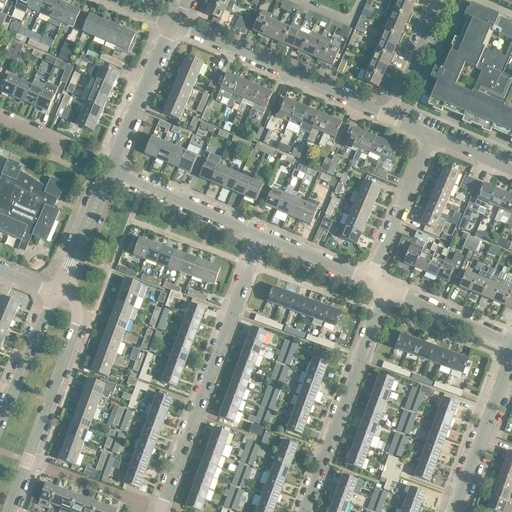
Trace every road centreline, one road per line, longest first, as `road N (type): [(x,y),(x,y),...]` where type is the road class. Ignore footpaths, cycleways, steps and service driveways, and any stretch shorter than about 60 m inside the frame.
road 1 (residential): [(160,511),(261,236)]
road 2 (residential): [(306,511),(389,289)]
road 3 (residential): [(390,118),(174,25)]
road 4 (residential): [(27,462),(78,323),(73,300),(55,294)]
road 5 (residential): [(261,236),(110,169)]
road 6 (residential): [(455,511),(511,362)]
road 7 (residential): [(371,281),(434,136)]
road 8 (residential): [(110,169),(174,25)]
road 9 (residential): [(55,294),(110,169)]
road 10 (residential): [(55,294),(0,416)]
road 11 (residential): [(511,340),(389,289)]
road 12 (residential): [(390,118),(440,0)]
